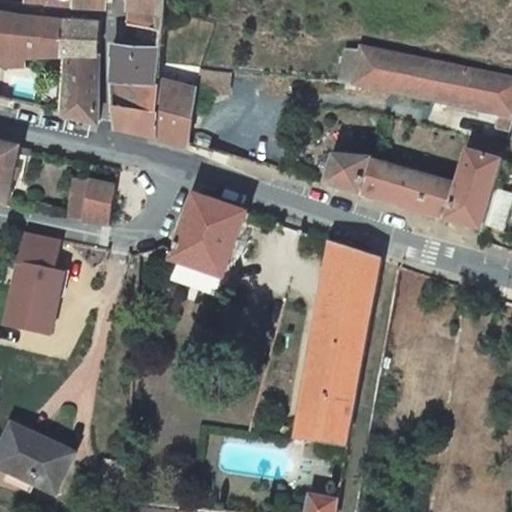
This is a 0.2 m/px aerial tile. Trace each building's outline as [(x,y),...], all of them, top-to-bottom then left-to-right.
[(165,8),(165,0),(132,0),(132,6),(165,8)] [(132,6),(130,22),(137,23),(164,26),(164,16),(165,8),(132,6)] [(0,9),(0,60),(17,61),(18,59),(30,59),(30,52),(61,51),(65,51),(66,18),(48,17),(22,14),(0,9)] [(67,18),(66,18),(65,51),(68,51),(101,51),(102,38),(102,21),(82,19),(67,18)] [(133,43),(117,42),(116,44),(117,62),(117,76),(161,78),(161,77),(162,65),(164,26),(137,23),(134,36),(133,43)] [(362,53),(356,85),(432,101),(454,105),(479,111),(500,115),(511,117),(511,78),(363,48),(362,53)] [(362,53),(348,50),(342,82),(356,85),(362,53)] [(101,51),(68,51),(65,112),(101,120),(101,85),(101,51)] [(162,65),(161,77),(201,86),(208,89),(214,90),(230,93),(232,72),(162,65)] [(161,78),(117,76),(117,87),(119,124),(129,126),(158,133),(161,78)] [(161,78),(158,133),(183,140),(194,105),(203,108),(208,89),(201,86),(161,77),(161,78)] [(339,82),(293,77),(294,95),(336,93),(339,82)] [(208,89),(203,108),(208,110),(214,90),(208,89)] [(511,117),(500,115),(496,130),(511,133),(511,117)] [(479,141),(476,153),(504,161),(508,150),(479,141)] [(22,154),(23,148),(0,142),(0,205),(12,208),(22,154)] [(32,156),(33,150),(23,148),(22,154),(32,156)] [(375,161),(364,195),(368,196),(448,220),(451,221),(451,222),(485,233),(487,233),(488,226),(498,189),(506,162),(504,161),(476,153),(471,151),(461,186),(444,181),(432,177),(375,161)] [(330,185),(330,187),(364,197),(364,195),(375,161),(376,160),(338,156),(330,185)] [(433,171),(432,177),(444,181),(445,174),(433,171)] [(87,210),(91,184),(76,181),(70,219),(86,221),(87,210)] [(91,181),(91,184),(87,210),(86,221),(86,222),(113,227),(118,186),(91,181)] [(511,211),(511,192),(498,189),(488,226),(507,231),(511,211)] [(179,252),(175,263),(228,280),(251,215),(198,196),(181,248),(179,252)] [(58,340),(72,272),(61,270),(67,241),(28,233),(7,330),(58,340)] [(343,246),(337,282),(378,289),(384,260),(343,246)] [(337,282),(332,313),(372,320),(378,289),(337,282)] [(301,440),(349,448),(365,357),(372,320),(332,313),(326,346),(317,345),(304,425),(301,440)] [(48,441),(15,425),(0,457),(0,459),(14,466),(38,477),(35,483),(36,483),(59,494),(74,461),(45,447),(48,441)] [(128,462),(107,459),(106,470),(127,474),(128,462)] [(38,477),(14,466),(7,480),(32,492),(36,483),(35,483),(38,477)] [(127,474),(106,470),(105,499),(126,501),(127,474)] [(337,511),(339,503),(315,498),(312,511),(337,511)]
